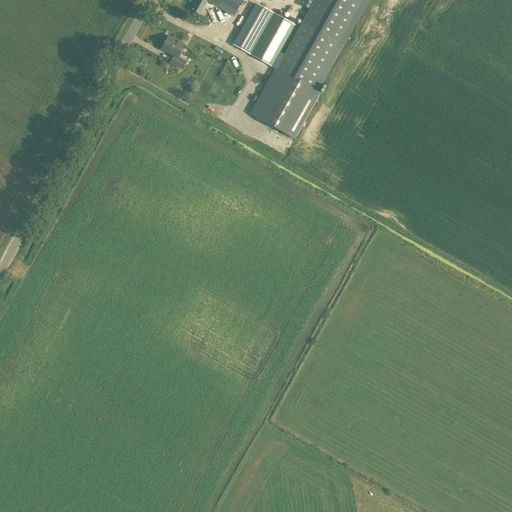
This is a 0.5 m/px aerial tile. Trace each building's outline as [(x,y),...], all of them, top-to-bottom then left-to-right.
[(197,0),(191,11),(199,15),(207,1),(233,16),(242,0),(197,0)] [(249,55),(273,13),(255,4),(232,45),(249,55)] [(279,52),(294,25),(273,14),(250,55),(271,67),(279,52)] [(285,55),(279,52),(271,67),(277,70),(251,115),(292,139),(319,91),(314,88),(340,43),(303,22),(285,55)] [(182,70),(186,63),(178,58),(184,46),(168,37),(161,49),(174,57),(170,64),(182,70)]
